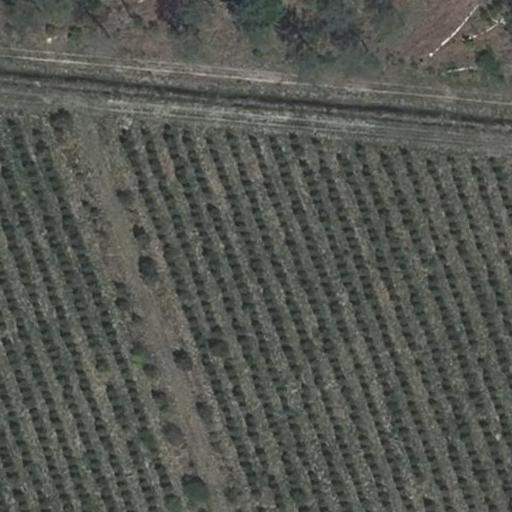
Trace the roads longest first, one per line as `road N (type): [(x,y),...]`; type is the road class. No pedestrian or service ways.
road 1 (track): [(511,150),(0,100)]
road 2 (track): [(511,93),(0,45)]
